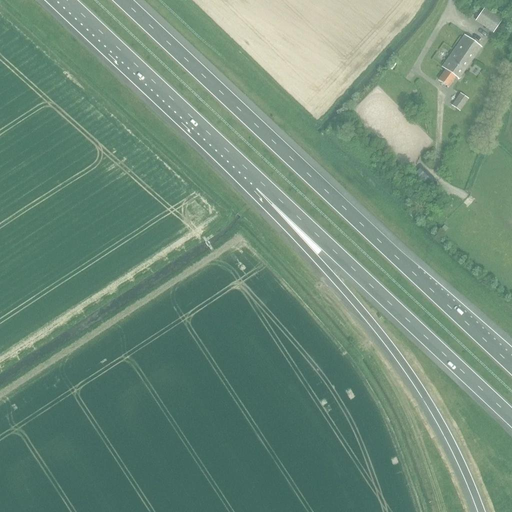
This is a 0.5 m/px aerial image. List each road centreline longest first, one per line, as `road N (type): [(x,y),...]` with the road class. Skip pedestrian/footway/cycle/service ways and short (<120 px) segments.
road 1 (motorway): [(511,363),(124,0)]
road 2 (motorway): [(258,182),(414,376),(480,511)]
road 3 (motorway): [(258,182),(511,423)]
road 4 (motorway): [(65,0),(258,182)]
